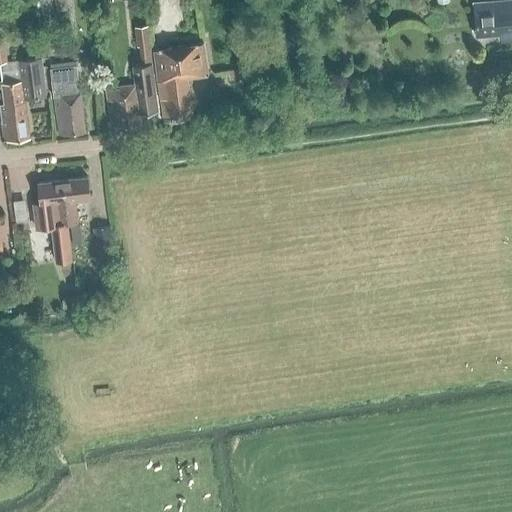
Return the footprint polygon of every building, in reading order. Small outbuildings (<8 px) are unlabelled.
[(511,0),(506,0),(473,3),(475,37),(499,37),(499,43),(511,41),(511,0)] [(60,40),(56,12),(41,14),(45,42),(60,40)] [(146,26),(135,27),(138,47),(139,47),(148,46),(146,26)] [(207,75),(203,44),(154,52),(163,120),(192,116),(186,78),(207,75)] [(45,97),(40,58),(19,61),(21,81),(1,84),(4,105),(0,105),(0,108),(4,142),(29,138),(24,100),(45,97)] [(237,62),(238,69),(228,70),(230,79),(250,77),(247,61),(237,62)] [(151,63),(132,65),(135,85),(106,89),(111,128),(140,124),(139,114),(157,112),(151,63)] [(80,93),(76,66),(50,69),(58,134),(84,131),(80,93)] [(88,175),(62,178),(67,224),(68,224),(77,223),(75,203),(81,202),(91,201),(88,175)] [(39,201),(32,202),(36,229),(50,227),(67,224),(62,178),(37,181),(39,201)] [(67,224),(50,227),(55,262),(73,260),(68,224),(67,224)] [(79,225),(69,226),(72,245),(82,244),(79,225)] [(113,254),(110,226),(93,229),(96,256),(113,254)]
